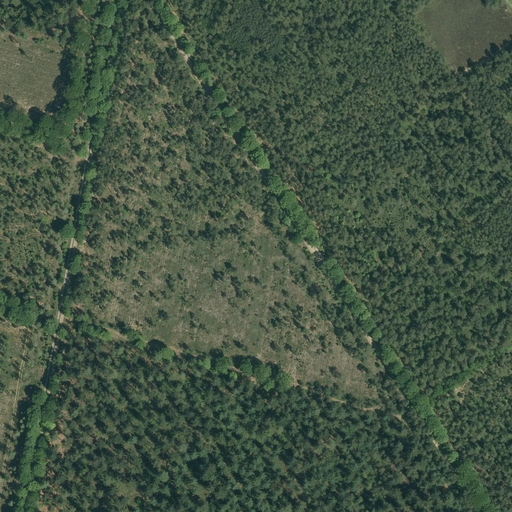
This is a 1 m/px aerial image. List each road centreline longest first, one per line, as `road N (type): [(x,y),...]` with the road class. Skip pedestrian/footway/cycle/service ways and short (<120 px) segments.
road 1 (track): [(484,511),(151,0)]
road 2 (track): [(26,511),(119,0)]
road 3 (track): [(99,0),(0,500)]
